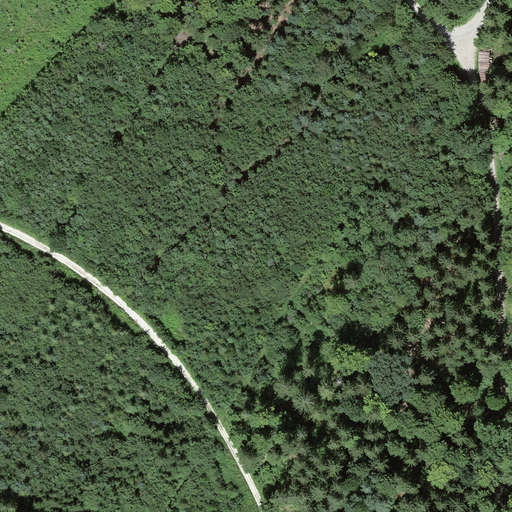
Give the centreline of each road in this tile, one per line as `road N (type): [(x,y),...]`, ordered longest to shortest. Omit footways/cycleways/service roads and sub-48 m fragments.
road 1 (track): [(148,511),(220,423),(354,200),(461,46)]
road 2 (track): [(497,511),(496,256),(480,110),(461,46),(410,0)]
road 3 (track): [(0,227),(65,260),(156,335),(239,453),(265,511)]
